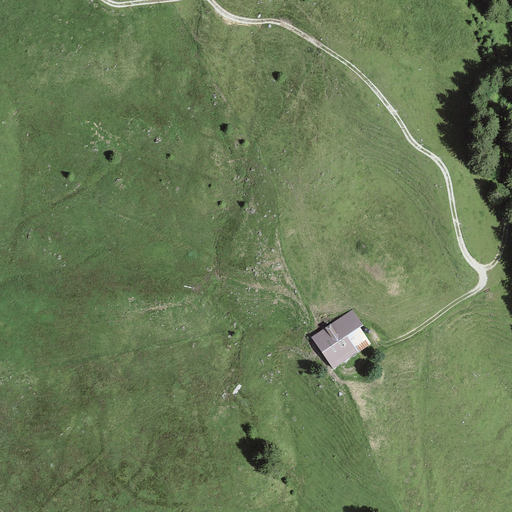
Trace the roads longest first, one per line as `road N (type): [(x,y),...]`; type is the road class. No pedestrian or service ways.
road 1 (track): [(208,0),(230,17),(302,32),(373,86),(414,144),(442,165),(464,253),(482,269),(495,261),(506,235),(499,141),(511,94)]
road 2 (track): [(482,269),(476,288),(375,350)]
